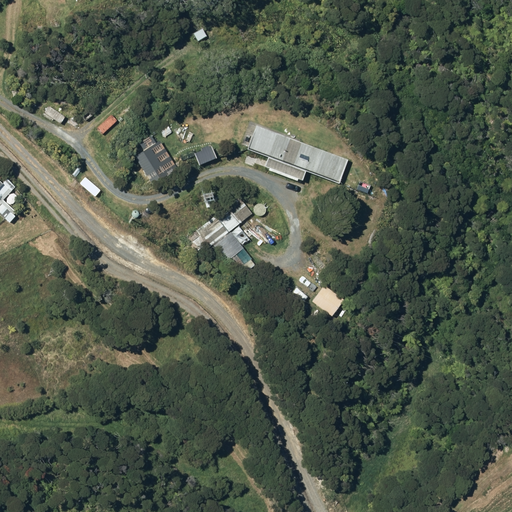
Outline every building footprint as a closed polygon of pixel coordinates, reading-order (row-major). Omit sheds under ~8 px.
[(204,35),(200,27),(192,32),(197,40),(204,35)] [(267,166),(267,168),(295,179),(296,176),(301,178),(304,169),(338,182),(346,159),(255,124),(246,147),(267,155),(263,164),(267,166)] [(0,193),(1,194),(0,194),(0,213),(8,221),(14,215),(12,213),(14,210),(2,199),(12,189),(14,191),(16,189),(14,186),(14,185),(5,177),(2,180),(0,178),(0,193)] [(210,192),(203,194),(206,206),(221,203),(219,194),(211,196),(210,192)] [(229,205),(187,237),(191,242),(185,247),(190,254),(207,241),(223,263),(242,249),(228,230),(240,220),(229,205)] [(342,300),(322,285),(310,300),(331,315),(342,300)] [(310,305),(295,291),(281,306),(296,320),(310,305)]
